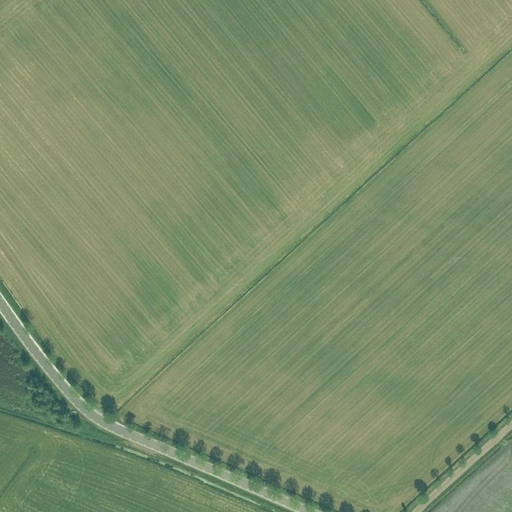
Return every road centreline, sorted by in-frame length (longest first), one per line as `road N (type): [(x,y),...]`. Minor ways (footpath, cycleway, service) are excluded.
road 1 (unclassified): [(307,511),(97,418),(63,387),(0,301)]
road 2 (track): [(511,422),(413,511)]
